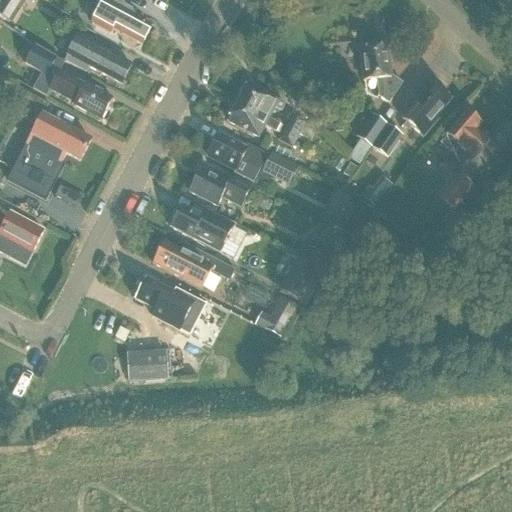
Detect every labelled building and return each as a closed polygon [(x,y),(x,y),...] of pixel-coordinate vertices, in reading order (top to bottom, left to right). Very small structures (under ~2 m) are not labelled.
[(100,7),(91,24),(109,34),(112,30),(141,46),(150,29),(132,19),(136,12),(113,0),(97,0),(95,5),(100,7)] [(86,74),(88,69),(120,85),(130,66),(77,38),(64,63),(86,74)] [(388,104),(402,84),(391,77),(390,64),(388,64),(386,47),(360,50),(363,83),(382,81),(383,89),(378,97),(388,104)] [(24,65),(46,77),(56,59),(34,48),(24,65)] [(73,106),(101,121),(112,100),(84,85),(84,86),(59,73),(49,91),(74,104),(73,106)] [(247,85),(238,103),(268,119),(278,101),(247,85)] [(411,109),(401,121),(411,129),(419,137),(451,100),(449,99),(449,95),(444,91),(440,91),(432,85),(411,109)] [(37,127),(7,183),(45,204),(64,168),(60,166),(66,155),(79,162),(90,142),(42,117),(48,105),(27,94),(15,116),(37,127)] [(280,125),(268,119),(238,103),(228,123),(258,139),(264,128),(275,134),(280,125)] [(489,142),(483,137),(476,131),(481,124),(467,112),(446,136),(447,136),(440,144),(453,156),(447,163),(457,172),(471,156),(474,159),(489,142)] [(290,117),(284,128),(298,136),(304,124),(290,117)] [(371,148),(386,126),(372,117),(357,138),(360,140),(348,158),(358,166),(371,148)] [(401,137),(386,126),(371,148),(386,158),(401,137)] [(292,148),(298,136),(284,128),(277,141),(292,148)] [(218,136),(207,158),(254,182),(266,157),(248,147),(246,150),(218,136)] [(297,168),(271,155),(261,174),(287,187),(297,168)] [(230,178),(226,186),(200,172),(189,193),(217,208),(221,200),(240,210),(251,189),(230,178)] [(440,199),(452,209),(453,210),(473,188),(459,176),(440,199)] [(336,229),(351,199),(338,192),(323,222),(336,229)] [(181,207),(170,229),(198,243),(198,242),(232,260),(246,234),(207,214),(204,219),(181,207)] [(0,238),(31,254),(42,232),(9,215),(5,223),(0,219),(0,238)] [(180,252),(164,244),(153,265),(181,280),(202,291),(210,274),(229,283),(235,271),(184,245),(180,252)] [(315,268),(297,259),(280,291),(298,301),(315,268)] [(136,297),(134,300),(155,311),(151,318),(189,337),(206,306),(175,290),(173,293),(146,279),(141,288),(139,289),(136,295),(136,297)] [(246,299),(268,308),(274,294),(252,284),(246,299)] [(297,307),(281,298),(270,317),(261,312),(254,325),(280,339),(297,307)] [(166,355),(140,357),(126,358),(128,382),(168,380),(166,355)] [(12,410),(32,371),(20,365),(1,404),(12,410)]
